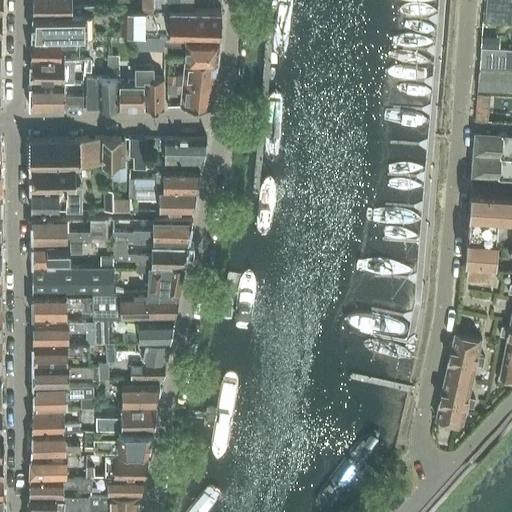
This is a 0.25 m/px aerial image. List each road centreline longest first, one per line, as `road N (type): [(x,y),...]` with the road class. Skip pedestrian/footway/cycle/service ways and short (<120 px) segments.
road 1 (residential): [(442,478),(426,432),(446,327),(469,0)]
road 2 (residential): [(146,511),(222,119)]
road 3 (residential): [(15,123),(15,511)]
road 4 (residential): [(222,119),(15,123)]
road 5 (residential): [(20,0),(15,123)]
